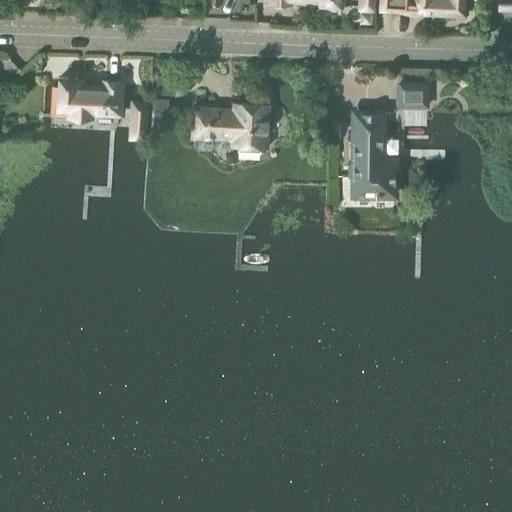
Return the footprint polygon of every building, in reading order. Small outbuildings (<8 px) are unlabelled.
[(372,8),(372,0),(359,0),(359,8),(372,8)] [(380,0),(380,10),(447,13),(453,13),(453,10),(466,10),(466,0),(380,0)] [(361,11),(360,23),(373,24),(374,12),(361,11)] [(77,86),(77,78),(58,76),(58,85),(52,84),(51,99),(57,100),(56,108),(69,109),(69,116),(89,117),(89,110),(118,112),(120,80),(104,79),(104,88),(77,86)] [(425,106),(426,83),(399,82),(398,105),(425,106)] [(154,111),(168,112),(169,99),(156,98),(154,111)] [(130,128),(129,141),(148,143),(149,113),(150,101),(131,100),(131,113),(130,128)] [(268,103),(232,102),(232,107),(192,106),(192,113),(191,136),(195,136),(194,146),(234,148),(234,144),(266,146),(268,113),(268,103)] [(168,113),(154,111),(152,127),(166,128),(168,113)] [(394,190),(394,160),(382,160),(382,114),(383,112),(355,111),(353,194),(378,195),(378,189),(394,190)]
